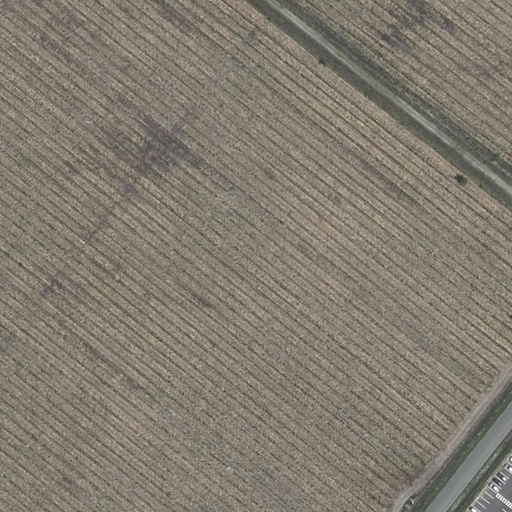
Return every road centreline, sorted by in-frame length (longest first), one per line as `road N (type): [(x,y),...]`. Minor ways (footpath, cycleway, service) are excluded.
road 1 (track): [(273,0),(511,187)]
road 2 (unclassified): [(511,416),(435,511)]
